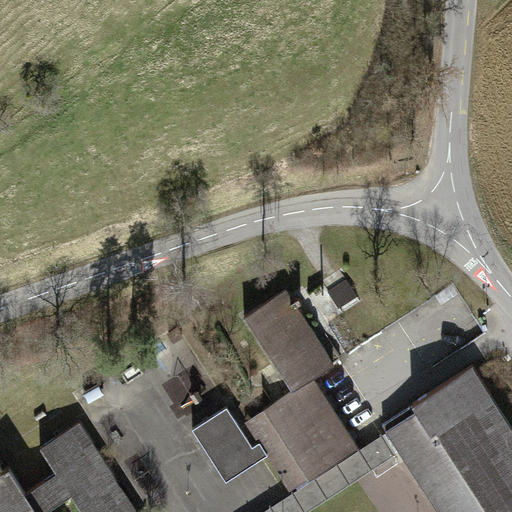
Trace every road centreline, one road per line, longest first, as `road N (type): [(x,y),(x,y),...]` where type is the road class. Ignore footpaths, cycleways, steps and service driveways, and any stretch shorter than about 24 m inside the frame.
road 1 (tertiary): [(0,309),(283,213),(341,206),(441,211)]
road 2 (tertiary): [(462,0),(441,211)]
